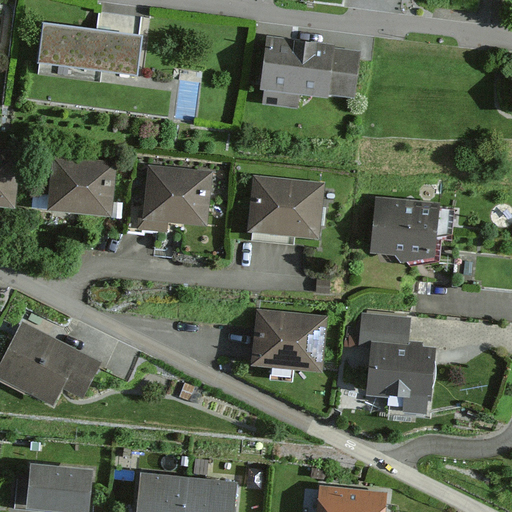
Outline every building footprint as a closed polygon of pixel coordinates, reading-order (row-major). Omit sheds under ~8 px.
[(102,13),(101,33),(136,34),(136,14),(102,13)] [(151,40),(51,27),(46,69),(146,82),(151,40)] [(363,51),(277,42),(270,105),(300,108),(302,91),(358,97),(363,51)] [(21,157),(0,155),(0,202),(18,204),(21,157)] [(121,166),(55,161),(51,209),(117,214),(121,166)] [(214,173),(155,170),(153,208),(142,208),(141,230),(169,232),(169,221),(211,223),(214,173)] [(329,185),(262,180),(258,235),(325,240),(329,185)] [(447,207),(384,204),(381,254),(444,257),(447,207)] [(413,319),(365,314),(361,350),(380,352),(375,396),(399,399),(397,414),(432,418),(439,348),(410,345),(413,319)] [(330,319),(261,315),(258,366),(327,370),(330,319)] [(105,362),(28,325),(2,380),(61,409),(73,383),(91,391),(105,362)] [(93,511),(96,472),(35,468),(32,511),(38,511),(93,511)] [(238,511),(241,485),(147,477),(144,511),(238,511)] [(389,511),(391,497),(327,492),(325,511),(389,511)]
